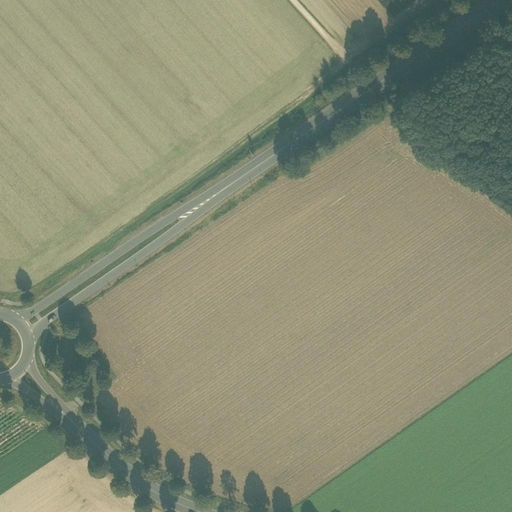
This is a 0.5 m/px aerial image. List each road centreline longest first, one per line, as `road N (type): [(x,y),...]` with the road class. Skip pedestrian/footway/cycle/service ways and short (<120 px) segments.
road 1 (motorway): [(497,0),(229,184)]
road 2 (track): [(511,188),(397,104),(511,30)]
road 3 (motorway): [(28,338),(229,184)]
road 4 (motorway): [(229,184),(14,317)]
road 5 (secondary): [(65,415),(148,488),(199,511)]
